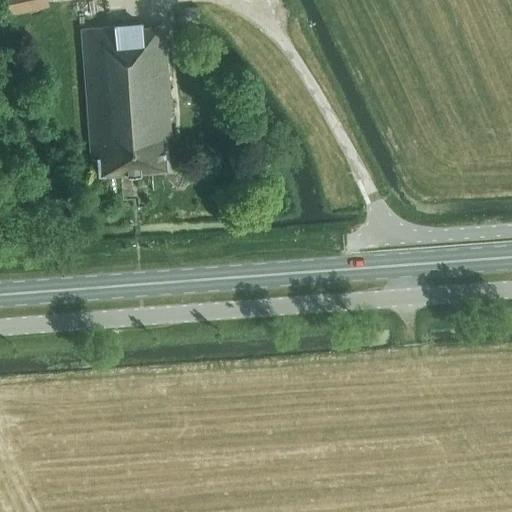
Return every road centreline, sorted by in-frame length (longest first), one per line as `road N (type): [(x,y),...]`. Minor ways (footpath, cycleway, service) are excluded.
road 1 (unclassified): [(0,326),(511,288)]
road 2 (primary): [(0,294),(511,257)]
